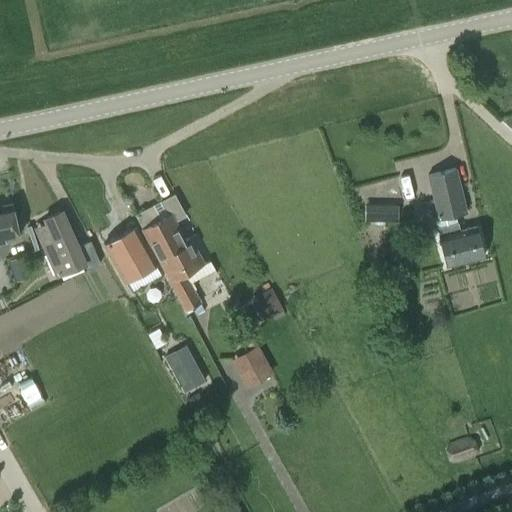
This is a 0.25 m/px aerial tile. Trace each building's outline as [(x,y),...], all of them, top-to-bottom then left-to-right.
[(456,169),(427,176),(438,219),(466,212),(456,169)] [(161,264),(195,247),(193,244),(199,239),(197,234),(185,241),(175,222),(186,216),(174,195),(135,215),(161,264)] [(398,203),(364,202),(364,222),(397,223),(398,203)] [(0,205),(0,240),(19,236),(11,203),(0,205)] [(58,275),(84,263),(95,259),(86,240),(76,244),(61,210),(45,218),(54,240),(44,244),(58,275)] [(437,228),(439,236),(446,266),(483,256),(476,227),(459,231),(457,223),(437,228)] [(156,265),(156,264),(136,226),(104,244),(125,282),(127,280),(133,291),(161,275),(156,265)] [(203,263),(195,247),(161,264),(186,311),(202,302),(191,283),(209,273),(203,263)] [(14,279),(28,274),(22,257),(8,262),(14,279)] [(262,321),(283,310),(267,280),(250,290),(254,297),(250,299),(262,321)] [(205,310),(200,303),(192,307),(196,315),(205,310)] [(256,345),(247,326),(240,329),(250,348),(230,359),(246,388),(273,373),(257,344),(256,345)] [(158,328),(147,334),(155,348),(166,342),(158,328)] [(205,380),(185,345),(164,356),(184,392),(205,380)] [(198,393),(188,399),(196,414),(207,407),(198,393)] [(476,439),(469,437),(448,443),(444,449),(448,461),(455,464),(475,457),(479,450),(476,439)] [(213,506),(217,511),(240,511),(228,495),(213,506)]
